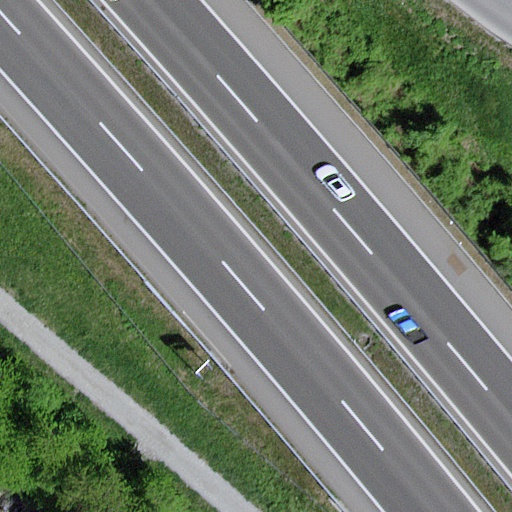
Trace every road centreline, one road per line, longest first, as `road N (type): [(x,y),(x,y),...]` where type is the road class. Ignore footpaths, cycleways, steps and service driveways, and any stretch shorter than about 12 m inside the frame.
road 1 (motorway): [(0,17),(429,511)]
road 2 (motorway): [(511,416),(145,0)]
road 3 (track): [(242,511),(0,305)]
